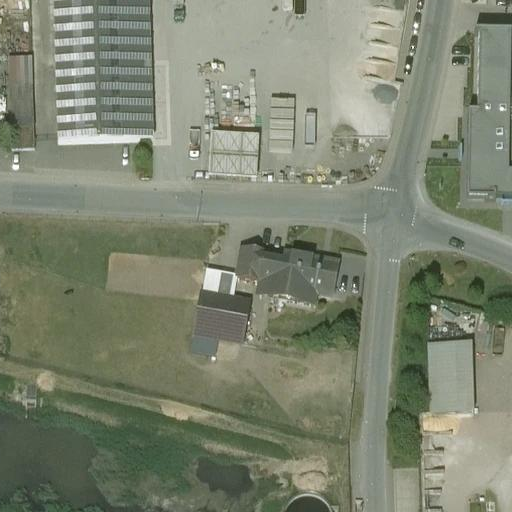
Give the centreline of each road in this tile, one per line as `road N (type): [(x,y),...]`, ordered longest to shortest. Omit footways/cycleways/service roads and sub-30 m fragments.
road 1 (residential): [(0,190),(392,215)]
road 2 (unclassified): [(392,215),(372,511)]
road 3 (unclassified): [(444,0),(392,215)]
road 4 (residential): [(392,215),(511,264)]
